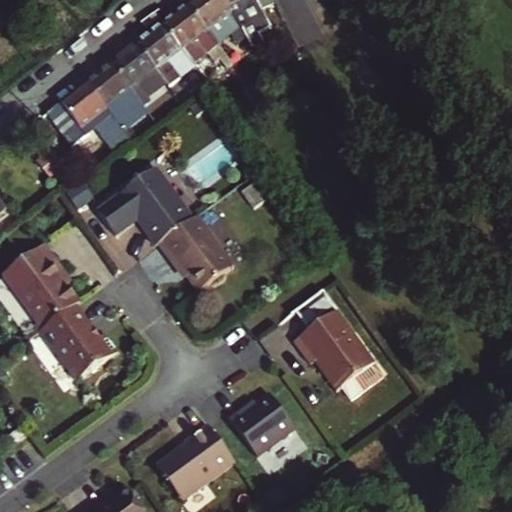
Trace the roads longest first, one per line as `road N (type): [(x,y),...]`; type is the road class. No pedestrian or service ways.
road 1 (residential): [(2,511),(189,372)]
road 2 (residential): [(0,129),(159,0)]
